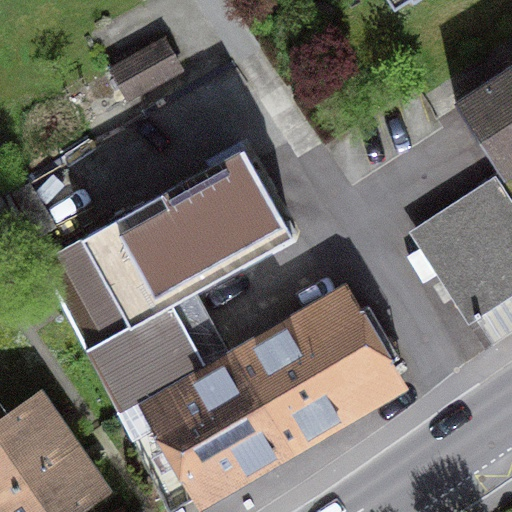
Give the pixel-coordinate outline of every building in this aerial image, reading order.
[(416,0),(394,0),(401,10),(416,0)] [(164,34),(104,68),(127,108),(186,74),(164,34)] [(511,188),(511,72),(455,107),(507,192),(511,188)] [(132,230),(166,281),(285,217),(251,160),(132,230)] [(511,220),(494,193),(421,240),(471,316),(511,289),(511,220)] [(165,424),(156,406),(145,387),(196,360),(136,250),(53,294),(133,441),(165,424)] [(156,406),(165,424),(206,493),(393,385),(343,299),(207,377),(156,406)] [(0,431),(0,489),(67,445),(39,405),(0,431)] [(86,511),(104,500),(67,445),(0,489),(0,511),(86,511)]
